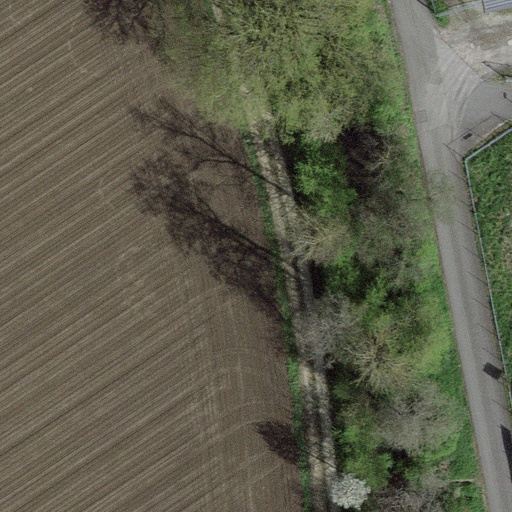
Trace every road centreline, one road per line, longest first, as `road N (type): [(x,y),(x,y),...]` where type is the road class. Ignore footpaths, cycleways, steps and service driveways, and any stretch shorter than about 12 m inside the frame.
road 1 (track): [(335,511),(312,320),(218,0)]
road 2 (unclassified): [(509,511),(430,94)]
